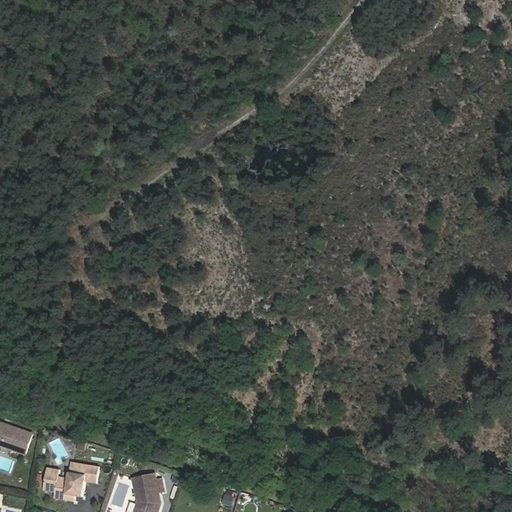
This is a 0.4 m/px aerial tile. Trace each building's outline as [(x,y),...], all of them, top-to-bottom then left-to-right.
[(0,442),(26,452),(33,432),(0,420),(0,442)] [(58,475),(45,473),(43,488),(55,490),(54,496),(65,498),(66,492),(75,493),(82,494),(85,479),(96,481),(99,464),(71,460),(68,476),(58,475)] [(46,465),(45,473),(58,475),(59,467),(46,465)] [(155,473),(133,478),(139,501),(134,511),(158,511),(162,503),(160,491),(165,490),(162,478),(157,479),(155,473)] [(231,507),(235,493),(226,491),(222,504),(231,507)]
